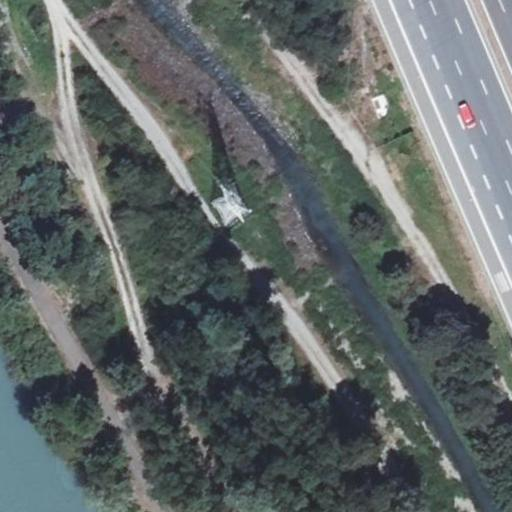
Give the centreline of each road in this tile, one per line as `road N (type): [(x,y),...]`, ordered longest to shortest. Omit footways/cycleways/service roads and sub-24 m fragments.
road 1 (track): [(51,0),(70,34),(131,99),(381,455),(410,511)]
road 2 (track): [(70,34),(73,151),(165,395),(229,511)]
road 3 (track): [(317,511),(208,341),(114,260)]
road 4 (motorway): [(434,0),(511,178)]
